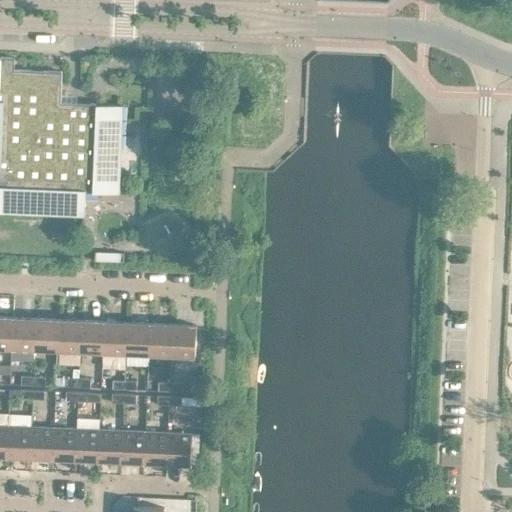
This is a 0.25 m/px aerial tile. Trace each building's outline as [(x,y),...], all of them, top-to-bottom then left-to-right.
[(0,211),(54,214),(84,216),(85,191),(119,193),(123,105),(60,102),(61,71),(14,69),(14,57),(0,56),(0,211)] [(94,260),(123,262),(123,252),(95,251),(94,260)] [(0,347),(11,348),(13,317),(0,316),(0,347)] [(11,348),(34,348),(35,318),(13,317),(11,348)] [(34,348),(57,349),(58,319),(35,318),(34,348)] [(57,349),(80,350),(81,320),(58,319),(57,349)] [(80,350),(103,351),(104,321),(81,320),(80,350)] [(103,351),(126,352),(127,322),(104,321),(103,351)] [(126,352),(148,353),(150,323),(127,322),(126,352)] [(148,353),(171,354),(172,324),(150,323),(148,353)] [(172,324),(171,354),(195,355),(196,325),(172,324)] [(0,364),(0,373),(10,374),(10,365),(0,364)] [(21,384),(33,385),(33,376),(21,375),(21,384)] [(33,376),(33,385),(45,385),(45,377),(33,376)] [(66,386),(78,387),(78,378),(66,377),(66,386)] [(78,378),(78,387),(90,387),(91,378),(78,378)] [(112,388),(124,389),(124,380),(112,379),(112,388)] [(124,380),(124,389),(136,389),(137,380),(124,380)] [(157,390),(170,391),(170,382),(158,381),(157,390)] [(170,382),(170,391),(182,391),(182,382),(170,382)] [(20,398),(32,398),(33,390),(20,389),(20,398)] [(33,390),(32,398),(44,399),(45,390),(33,390)] [(65,400),(77,400),(78,392),(66,391),(65,400)] [(78,392),(77,400),(90,401),(90,392),(78,392)] [(90,392),(90,401),(100,401),(101,392),(90,392)] [(111,402),(124,402),(124,393),(112,393),(111,402)] [(124,393),(124,402),(136,403),(136,394),(124,393)] [(157,404),(169,404),(169,395),(157,395),(157,404)] [(169,395),(169,404),(181,405),(181,396),(169,395)] [(7,456),(29,457),(31,426),(8,425),(7,456)] [(29,457),(52,458),(53,427),(31,426),(29,457)] [(52,458),(75,458),(76,428),(53,427),(52,458)] [(75,458),(98,459),(99,429),(76,428),(75,458)] [(98,459),(121,460),(122,430),(99,429),(98,459)] [(121,460),(144,461),(145,431),(122,430),(121,460)] [(144,461),(166,462),(168,432),(145,431),(144,461)] [(168,432),(166,462),(190,463),(192,433),(168,432)]
